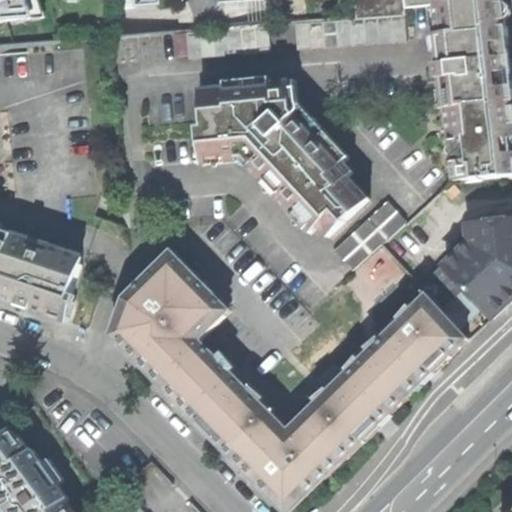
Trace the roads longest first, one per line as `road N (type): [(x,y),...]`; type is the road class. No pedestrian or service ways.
road 1 (unknown): [(141,193),(130,111),(150,67),(190,41),(325,28)]
road 2 (residential): [(238,511),(121,385),(81,356),(0,331)]
road 3 (unknown): [(438,190),(325,28)]
road 4 (unknown): [(302,277),(195,189),(141,193)]
road 5 (unknown): [(284,327),(206,246),(140,231)]
road 6 (secondary): [(384,511),(511,389)]
road 7 (unknown): [(81,356),(118,293),(140,231)]
